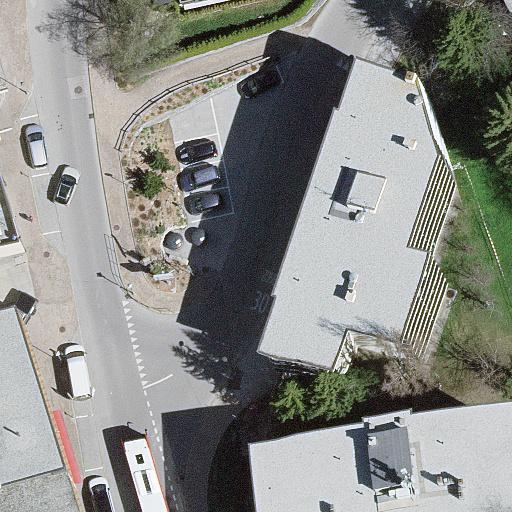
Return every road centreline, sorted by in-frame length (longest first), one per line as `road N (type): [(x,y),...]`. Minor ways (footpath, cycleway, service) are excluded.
road 1 (residential): [(118,403),(180,377),(216,339),(301,119),(364,0)]
road 2 (secondary): [(118,403),(55,0)]
